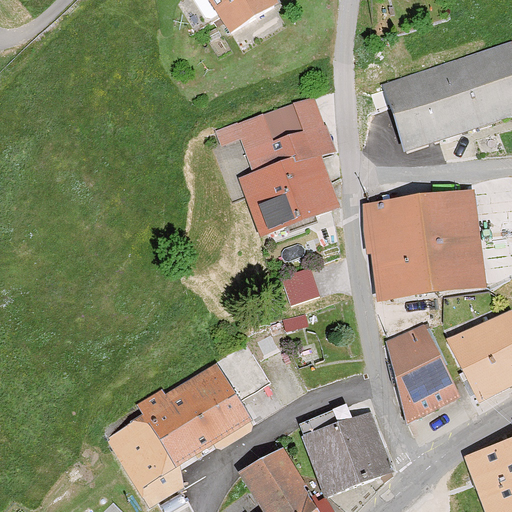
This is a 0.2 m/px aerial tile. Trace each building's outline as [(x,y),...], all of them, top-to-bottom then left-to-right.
[(201,0),(222,36),(271,7),(266,0),(201,0)] [(511,44),(379,87),(401,155),(511,120),(511,44)] [(260,241),(341,212),(322,160),(337,155),(312,97),(216,132),(222,150),(241,143),(252,177),(239,181),(260,241)] [(378,306),(483,294),(472,195),(360,208),(366,262),(372,261),(378,306)] [(283,275),(291,304),(323,295),(315,266),(283,275)] [(448,344),(477,406),(511,388),(511,324),(508,315),(448,344)] [(381,349),(407,427),(453,406),(419,332),(381,349)] [(104,439),(148,511),(186,489),(177,473),(251,428),(237,404),(269,385),(245,345),(164,394),(161,390),(132,407),(139,418),(104,439)] [(302,437),(323,497),(389,475),(368,414),(302,437)] [(479,511),(511,511),(511,440),(460,459),(479,511)] [(311,511),(281,454),(236,478),(256,511),(311,511)]
